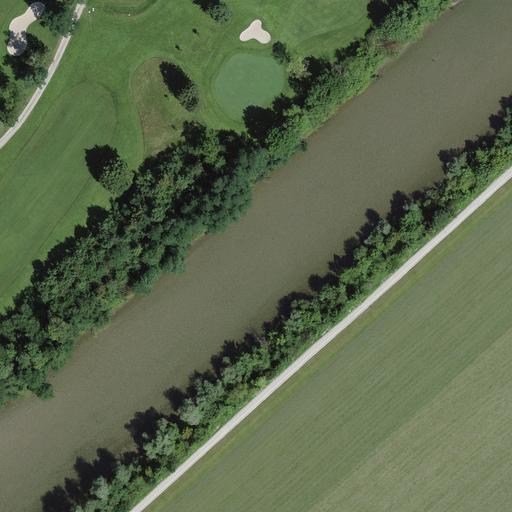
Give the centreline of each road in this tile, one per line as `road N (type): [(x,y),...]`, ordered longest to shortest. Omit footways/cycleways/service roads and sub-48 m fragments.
road 1 (track): [(511,172),(136,511)]
road 2 (track): [(81,0),(51,73),(0,145)]
